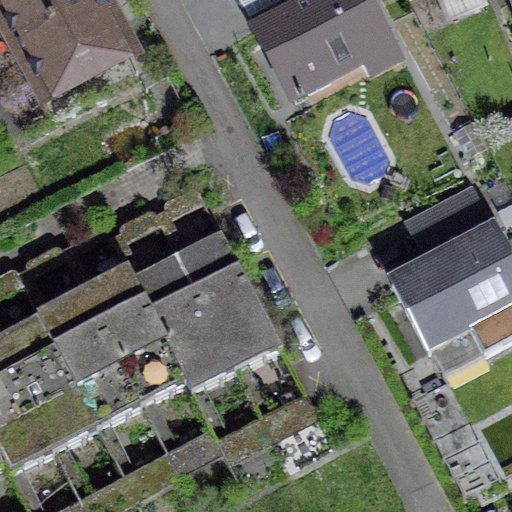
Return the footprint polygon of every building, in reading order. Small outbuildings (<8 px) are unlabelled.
[(110,0),(3,0),(0,2),(0,23),(49,116),(145,66),(110,0)] [(289,113),(403,54),(374,0),(304,0),(246,31),(289,113)] [(427,270),(385,292),(426,370),(511,324),(511,261),(476,195),(407,231),(427,270)] [(180,264),(238,381),(282,360),(224,242),(180,264)] [(191,405),(238,381),(180,264),(133,287),(187,397),(191,405)] [(148,416),(187,397),(133,287),(129,279),(90,298),(148,416)] [(98,441),(148,416),(90,298),(39,323),(98,441)] [(0,350),(55,462),(98,441),(39,323),(0,342),(0,350)] [(8,485),(55,462),(0,350),(0,469),(3,476),(8,485)]
